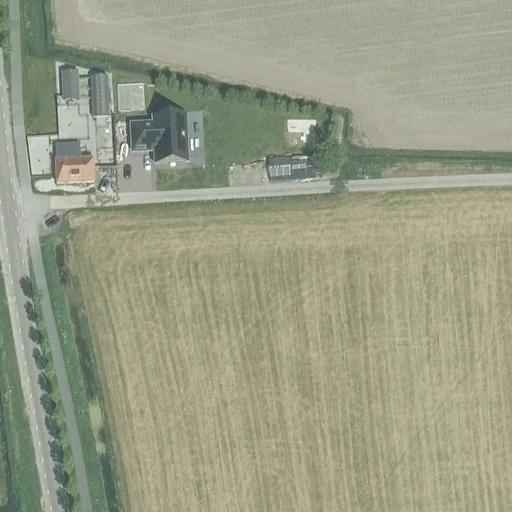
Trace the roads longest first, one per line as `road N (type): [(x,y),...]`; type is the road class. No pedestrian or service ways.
road 1 (unclassified): [(3,209),(511,179)]
road 2 (unclassified): [(54,511),(3,209)]
